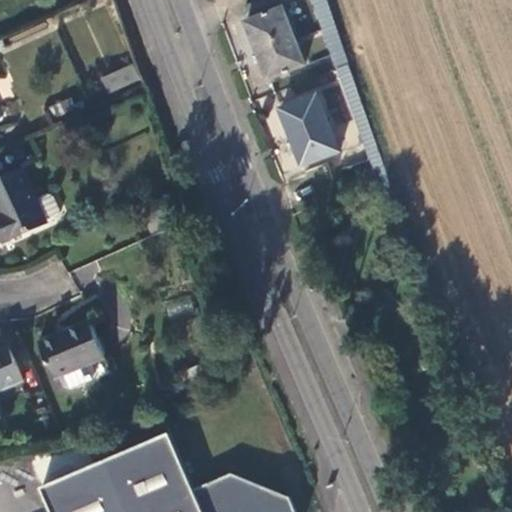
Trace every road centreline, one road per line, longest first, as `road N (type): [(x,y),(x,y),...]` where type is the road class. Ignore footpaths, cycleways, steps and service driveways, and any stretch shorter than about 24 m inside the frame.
road 1 (secondary): [(391,511),(295,297),(180,0)]
road 2 (secondary): [(150,0),(360,511)]
